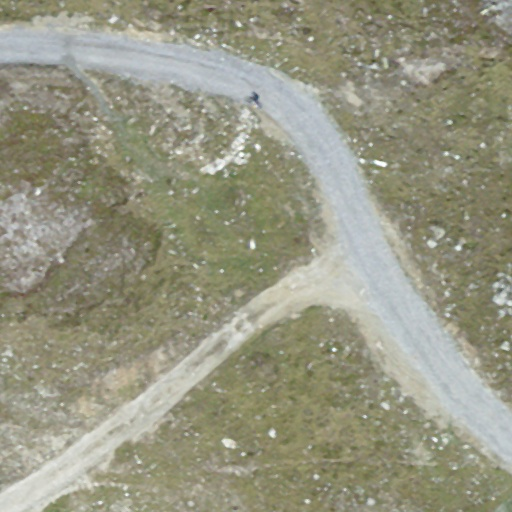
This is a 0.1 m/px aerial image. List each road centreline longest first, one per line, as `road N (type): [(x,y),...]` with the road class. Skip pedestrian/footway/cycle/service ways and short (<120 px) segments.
road 1 (track): [(0,50),(54,45),(207,70),(291,114),(417,343),(511,445)]
road 2 (track): [(374,274),(105,481),(52,511)]
